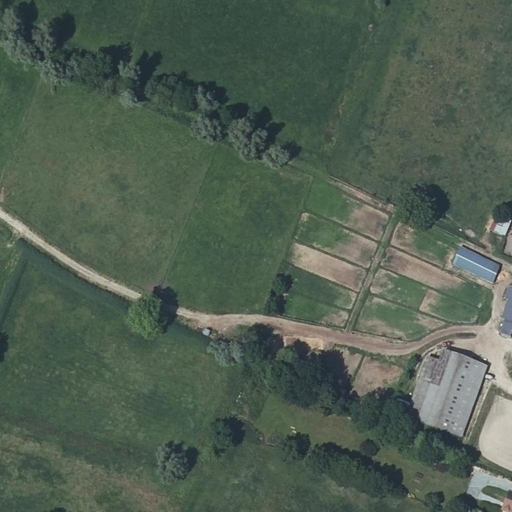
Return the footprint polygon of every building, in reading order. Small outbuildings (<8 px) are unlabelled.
[(496,218),(492,233),(506,237),(510,223),(496,218)] [(495,267),(455,250),(448,266),(488,284),(495,267)] [(511,319),(511,293),(503,290),(497,305),(501,307),(494,328),(508,333),(511,319)] [(482,369),(442,353),(438,366),(425,362),(403,419),(456,439),(482,369)] [(436,457),(419,449),(415,458),(432,466),(436,457)] [(498,511),(511,511),(511,493),(505,491),(497,511),(498,511)]
